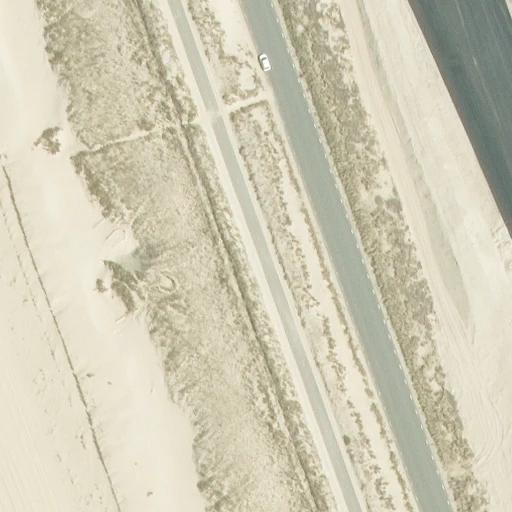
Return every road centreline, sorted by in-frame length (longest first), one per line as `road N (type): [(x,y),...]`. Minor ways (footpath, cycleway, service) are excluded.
road 1 (unclassified): [(254,0),(435,511)]
road 2 (trunk): [(470,0),(511,115)]
